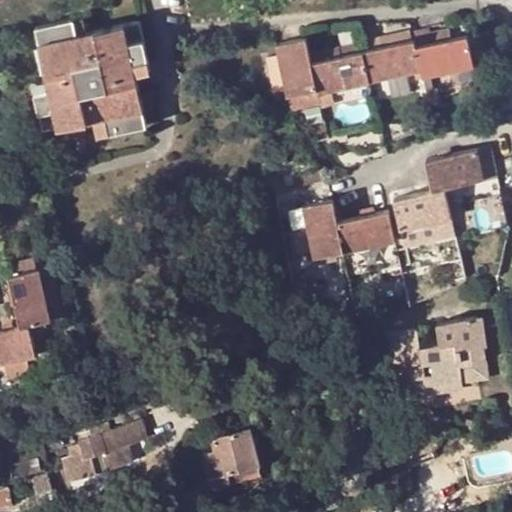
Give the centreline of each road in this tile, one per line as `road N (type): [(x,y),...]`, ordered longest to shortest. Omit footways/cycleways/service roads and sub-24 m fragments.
road 1 (residential): [(165,31),(511,3)]
road 2 (residential): [(511,128),(431,146),(364,173)]
